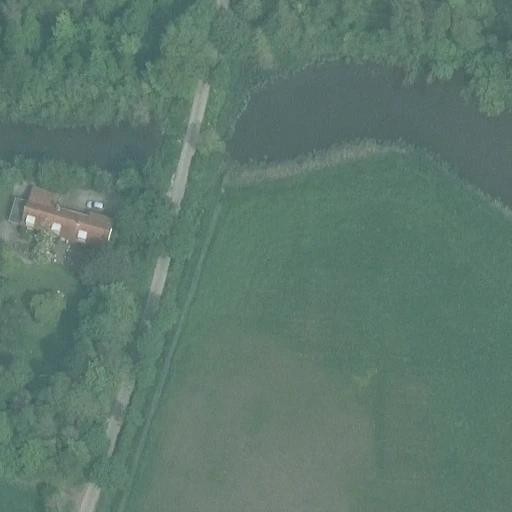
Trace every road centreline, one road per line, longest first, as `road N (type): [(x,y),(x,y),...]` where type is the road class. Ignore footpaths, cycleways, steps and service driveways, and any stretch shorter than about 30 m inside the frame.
road 1 (unclassified): [(85,511),(148,315),(199,101)]
road 2 (unknown): [(300,21),(421,36),(511,68)]
